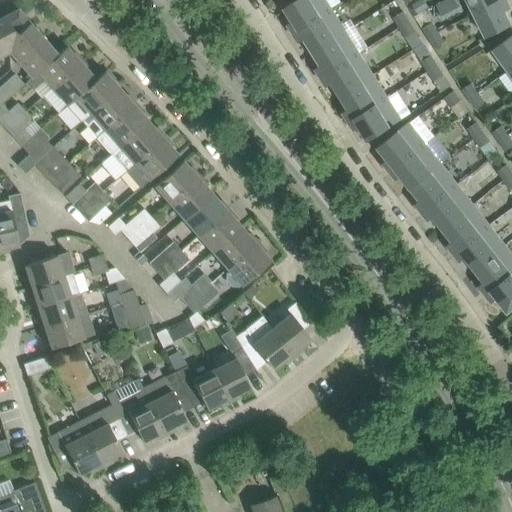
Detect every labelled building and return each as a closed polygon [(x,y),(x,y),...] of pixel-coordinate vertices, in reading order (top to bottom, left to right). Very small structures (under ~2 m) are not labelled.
[(326,0),(295,0),(285,7),(293,20),(288,24),(293,32),(331,8),(326,0)] [(422,0),(419,0),(412,5),(418,13),(423,9),(427,7),(422,0)] [(469,0),(476,13),(501,0),(469,0)] [(506,0),(501,0),(476,13),(488,36),(511,24),(504,10),(510,7),(506,0)] [(345,30),(354,25),(350,18),(341,24),(331,8),(293,32),(299,42),(304,38),(312,51),(345,30)] [(418,13),(413,16),(428,38),(438,32),(423,9),(418,13)] [(403,11),(392,17),(399,27),(409,21),(403,11)] [(0,57),(10,53),(31,76),(26,81),(27,82),(58,56),(67,47),(66,46),(57,54),(29,22),(17,33),(11,26),(6,15),(0,17),(0,57)] [(409,21),(399,27),(405,37),(415,30),(409,21)] [(321,77),(359,53),(345,30),(312,51),(321,65),(315,68),(321,77)] [(438,32),(428,38),(434,47),(444,41),(438,32)] [(511,34),(499,44),(494,48),(509,69),(511,66),(511,34)] [(58,56),(27,82),(33,89),(44,79),(53,90),(84,62),(80,57),(77,59),(67,47),(58,56)] [(359,53),(321,77),(326,86),(332,82),(340,95),(373,75),(359,53)] [(431,55),(420,62),(426,71),(437,64),(431,55)] [(84,62),(53,90),(67,106),(108,71),(106,69),(95,79),(84,67),(87,65),(84,62)] [(437,64),(426,71),(433,81),(440,93),(450,85),(443,74),(437,64)] [(108,71),(67,106),(82,122),(91,114),(120,89),(108,75),(110,73),(108,71)] [(14,73),(7,79),(17,89),(23,84),(14,73)] [(349,121),(387,97),(373,75),(340,95),(348,109),(343,112),(349,121)] [(7,79),(1,85),(10,95),(17,89),(7,79)] [(461,90),(468,100),(478,93),(471,82),(461,90)] [(1,85),(0,85),(0,96),(4,101),(10,95),(1,85)] [(95,118),(86,126),(97,139),(137,104),(132,98),(130,100),(120,89),(91,114),(95,118)] [(453,90),(443,97),(458,118),(468,111),(453,90)] [(478,93),(468,100),(474,108),(484,101),(478,93)] [(387,98),(387,97),(349,121),(354,130),(359,126),(368,140),(401,119),(387,98)] [(0,106),(0,122),(7,130),(26,113),(17,103),(8,111),(3,104),(0,106)] [(137,104),(97,139),(112,156),(149,123),(137,108),(139,107),(137,104)] [(26,113),(7,130),(21,146),(31,136),(24,128),(33,121),(26,113)] [(476,122),(466,129),(473,138),(482,131),(476,122)] [(149,123),(112,156),(126,172),(166,137),(161,132),(159,134),(149,123)] [(383,163),(389,171),(424,144),(407,123),(378,146),(388,159),(383,163)] [(501,125),(491,132),(498,142),(508,135),(501,125)] [(31,136),(21,146),(29,155),(26,157),(34,165),(53,148),(46,140),(47,138),(39,129),(31,136)] [(482,131),(473,138),(488,160),(498,153),(482,131)] [(511,140),(508,135),(498,142),(505,151),(511,145),(511,140)] [(166,137),(126,172),(140,188),(177,154),(166,142),(168,140),(166,137)] [(410,187),(440,164),(424,144),(389,171),(396,179),(401,175),(410,187)] [(53,148),(34,165),(41,172),(49,181),(68,164),(59,154),(53,148)] [(25,173),(34,165),(25,156),(17,165),(25,173)] [(183,160),(154,185),(170,204),(201,177),(196,171),(194,173),(183,160)] [(68,164),(49,181),(61,193),(79,176),(68,164)] [(440,164),(410,187),(420,199),(415,203),(422,212),(456,185),(440,164)] [(496,171),(503,181),(511,173),(511,172),(506,164),(496,171)] [(509,190),(511,187),(511,173),(503,181),(509,190)] [(201,177),(170,204),(184,220),(213,195),(201,181),(203,179),(201,177)] [(94,182),(71,204),(80,213),(103,191),(94,182)] [(456,185),(422,212),(428,220),(433,216),(443,228),(472,205),(456,185)] [(103,191),(80,213),(88,221),(111,199),(103,191)] [(9,200),(0,202),(0,249),(19,245),(14,222),(26,219),(20,193),(8,196),(9,200)] [(223,206),(213,195),(184,220),(199,236),(230,210),(225,204),(223,206)] [(472,205),(443,228),(452,240),(447,244),(454,253),(489,225),(472,205)] [(118,218),(107,227),(114,234),(119,229),(129,240),(153,219),(145,210),(125,227),(118,218)] [(230,210),(199,236),(213,253),(242,228),(230,214),(232,212),(230,210)] [(153,219),(129,240),(135,247),(136,249),(139,252),(157,237),(153,234),(160,228),(153,219)] [(489,225),(454,253),(460,261),(465,257),(475,269),(505,246),(489,225)] [(242,228),(213,253),(228,269),(259,243),(254,237),(252,239),(242,228)] [(167,249),(175,258),(182,252),(174,243),(167,249)] [(259,243),(228,269),(228,270),(225,272),(225,280),(231,286),(238,287),(241,284),(242,285),(270,260),(259,247),(261,245),(259,243)] [(511,255),(505,246),(475,269),(484,281),(479,285),(486,294),(511,273),(511,255)] [(24,283),(26,288),(64,276),(74,273),(67,251),(24,265),(30,281),(24,283)] [(182,252),(175,258),(181,265),(188,259),(182,252)] [(89,259),(92,267),(105,263),(103,255),(89,259)] [(105,263),(92,267),(95,276),(108,271),(105,263)] [(64,276),(26,288),(28,293),(33,291),(38,307),(81,293),(74,273),(64,276)] [(511,273),(486,294),(492,302),(497,298),(507,311),(511,306),(511,273)] [(191,283),(177,295),(178,296),(187,306),(211,284),(201,274),(191,283)] [(172,288),(166,294),(172,302),(178,296),(177,295),(191,283),(185,277),(172,288)] [(133,290),(123,280),(114,283),(118,295),(133,290)] [(211,284),(187,306),(193,313),(194,312),(195,311),(196,311),(217,292),(211,284)] [(243,292),(248,299),(258,291),(253,284),(243,292)] [(134,291),(120,295),(118,296),(121,303),(137,298),(134,291)] [(81,293),(38,307),(43,322),(38,324),(39,329),(87,314),(81,293)] [(137,298),(121,303),(129,329),(133,328),(146,324),(151,322),(146,303),(139,305),(137,298)] [(290,313),(272,328),(295,357),(299,354),(296,350),(311,338),(303,329),(312,322),(296,301),(286,309),(290,313)] [(189,316),(188,317),(193,328),(205,321),(196,311),(195,311),(194,312),(193,313),(189,316)] [(87,314),(39,329),(41,334),(46,332),(51,348),(94,334),(87,314)] [(243,348),(256,370),(267,362),(272,369),(287,357),(290,361),(295,357),(272,328),(261,315),(244,329),(235,335),(243,348)] [(151,340),(146,324),(133,328),(138,344),(151,340)] [(177,326),(167,331),(172,342),(182,337),(177,326)] [(103,338),(92,344),(98,358),(110,351),(103,338)] [(245,376),(256,370),(243,348),(234,354),(236,359),(215,370),(231,402),(236,400),(233,395),(250,386),(245,376)] [(178,350),(167,356),(174,370),(186,364),(178,350)] [(46,356),(23,363),(27,375),(52,367),(46,356)] [(187,367),(175,373),(193,407),(203,401),(206,409),(223,400),(226,405),(231,402),(215,370),(194,381),(187,367)] [(156,381),(143,388),(167,434),(171,432),(169,428),(186,419),(182,412),(193,407),(175,373),(157,382),(156,381)] [(107,394),(112,404),(128,435),(137,430),(142,441),(159,432),(162,437),(167,434),(143,388),(138,377),(107,394)] [(112,404),(80,421),(103,467),(107,465),(105,460),(122,452),(116,441),(128,435),(112,404)] [(80,421),(47,438),(62,468),(73,463),(78,474),(95,465),(98,470),(103,467),(80,421)] [(14,493),(0,497),(0,511),(45,511),(34,482),(13,490),(14,493)] [(283,511),(278,496),(248,507),(249,511),(283,511)]
